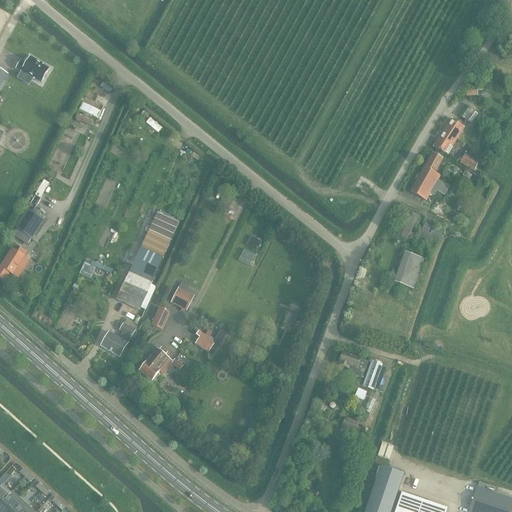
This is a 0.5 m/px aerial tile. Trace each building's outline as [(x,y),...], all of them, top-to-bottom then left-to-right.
[(19,63),(16,69),(21,72),(17,78),(29,85),(32,79),(33,79),(34,78),(41,83),(49,70),(42,65),(30,57),(25,66),(19,63)] [(83,102),(80,109),(98,117),(101,110),(83,102)] [(460,116),(466,120),(473,110),(467,107),(460,116)] [(150,118),(146,123),(158,133),(162,128),(150,118)] [(451,120),(433,147),(445,154),(463,127),(451,120)] [(466,152),(460,163),(474,171),(480,160),(466,152)] [(430,194),(434,196),(437,192),(444,196),(450,186),(438,180),(440,176),(435,173),(443,158),(432,153),(410,192),(426,201),(430,194)] [(223,196),(219,205),(228,209),(232,200),(223,196)] [(17,229),(13,236),(27,245),(31,239),(43,220),(39,218),(42,214),(34,209),(31,213),(28,210),(16,229),(17,229)] [(406,239),(418,217),(407,211),(396,233),(406,239)] [(157,213),(149,230),(171,240),(179,223),(157,213)] [(434,249),(438,241),(443,232),(425,223),(416,241),(434,249)] [(149,230),(140,249),(162,259),(171,240),(149,230)] [(253,237),(250,244),(258,248),(262,242),(253,237)] [(239,261),(251,266),(256,253),(245,248),(239,261)] [(12,249),(0,266),(0,278),(4,281),(10,273),(18,278),(30,260),(24,257),(27,253),(22,250),(21,252),(19,251),(18,253),(12,249)] [(140,249),(130,272),(152,282),(162,259),(140,249)] [(394,282),(413,289),(424,259),(405,252),(394,282)] [(91,278),(97,264),(86,260),(81,273),(91,278)] [(129,272),(117,300),(139,310),(140,307),(145,309),(155,288),(150,285),(152,282),(130,272),(129,272)] [(178,288),(171,302),(187,309),(193,295),(187,292),(189,286),(181,282),(178,288)] [(159,308),(151,324),(163,329),(170,313),(159,308)] [(122,332),(119,338),(109,333),(101,347),(119,358),(135,331),(123,324),(120,331),(122,332)] [(199,338),(194,344),(208,353),(205,358),(211,362),(221,346),(221,345),(228,335),(221,330),(214,341),(201,333),(198,331),(195,336),(199,338)] [(151,381),(159,371),(164,375),(172,365),(174,362),(173,361),(169,359),(157,349),(147,361),(139,371),(151,381)] [(350,367),(356,369),(354,376),(362,379),(367,363),(360,360),(343,354),(340,363),(339,365),(349,369),(350,367)] [(174,362),(172,365),(180,371),(184,366),(182,364),(183,363),(179,360),(178,361),(175,359),(173,361),(174,362)] [(372,389),(374,384),(379,386),(387,366),(381,364),(374,362),(365,387),(372,389)] [(359,423),(345,417),(339,429),(340,429),(339,431),(353,436),(359,423)] [(19,473),(25,478),(28,474),(23,469),(19,473)] [(380,471),(366,511),(392,511),(404,479),(380,471)] [(30,483),(34,479),(28,474),(25,478),(30,483)] [(35,487),(41,492),(44,488),(39,483),(35,487)] [(460,489),(453,510),(457,511),(480,511),(486,498),(471,493),(472,489),(461,485),(460,489)] [(0,504),(8,496),(8,497),(11,494),(2,486),(0,488),(0,504)] [(46,497),(50,493),(44,488),(41,492),(46,497)] [(446,511),(447,509),(402,494),(395,511),(446,511)] [(8,496),(0,504),(0,511),(8,511),(16,503),(8,497),(8,496)] [(51,502),(57,507),(60,503),(55,498),(51,502)] [(16,503),(8,511),(22,511),(24,511),(16,503)] [(62,511),(66,508),(60,503),(57,507),(62,511)]
